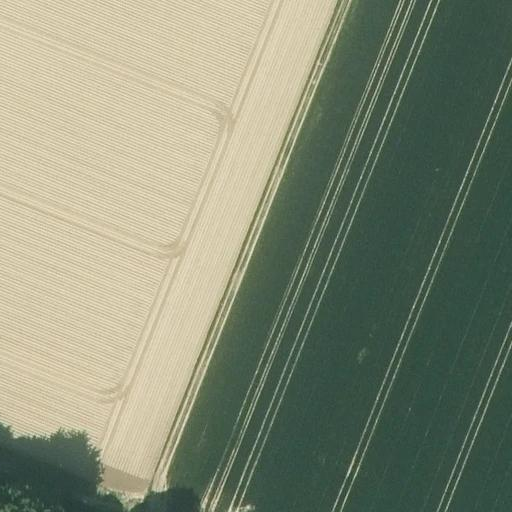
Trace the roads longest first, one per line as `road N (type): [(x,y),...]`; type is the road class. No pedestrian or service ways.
road 1 (track): [(352,0),(152,511)]
road 2 (track): [(0,476),(82,506),(132,511)]
